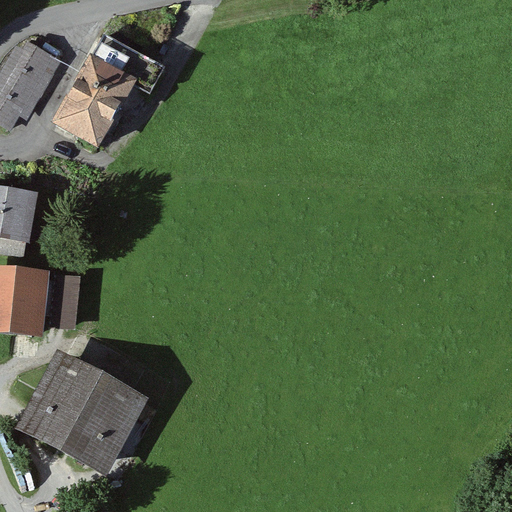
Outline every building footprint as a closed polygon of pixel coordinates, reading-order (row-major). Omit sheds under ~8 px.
[(42,69),(18,55),(0,85),(0,122),(8,127),(42,69)] [(119,92),(82,71),(53,124),(90,144),(119,92)] [(28,204),(0,199),(0,239),(21,243),(28,204)] [(31,281),(0,277),(0,333),(25,336),(31,281)] [(56,367),(19,434),(93,474),(130,407),(56,367)]
